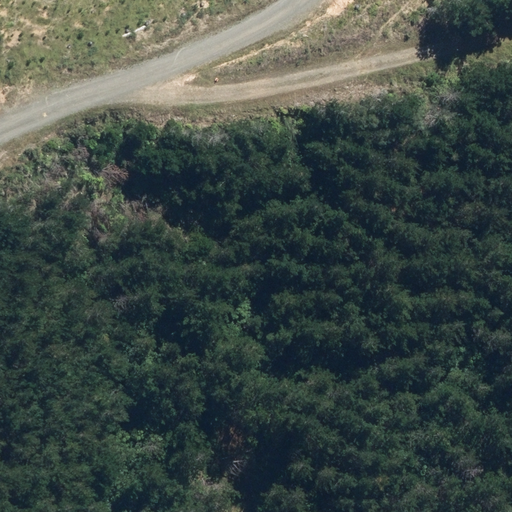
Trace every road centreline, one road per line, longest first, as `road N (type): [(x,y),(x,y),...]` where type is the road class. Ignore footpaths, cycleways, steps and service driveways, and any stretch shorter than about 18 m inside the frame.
road 1 (track): [(511,39),(230,86),(114,85)]
road 2 (track): [(0,134),(302,0)]
